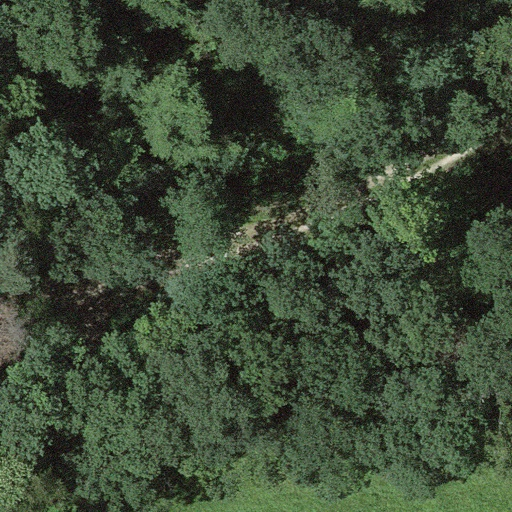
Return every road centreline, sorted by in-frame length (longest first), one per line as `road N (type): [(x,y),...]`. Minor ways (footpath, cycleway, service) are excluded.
road 1 (track): [(0,306),(290,223),(511,117)]
road 2 (track): [(100,279),(78,387),(86,511)]
